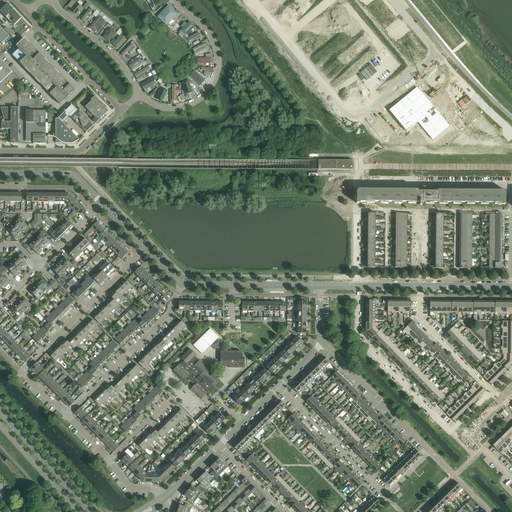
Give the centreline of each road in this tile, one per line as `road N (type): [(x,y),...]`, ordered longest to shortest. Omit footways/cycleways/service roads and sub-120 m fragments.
road 1 (residential): [(489,391),(448,431),(357,336),(357,286)]
road 2 (residential): [(66,415),(21,372),(145,249)]
road 3 (residential): [(430,451),(386,497),(279,388)]
road 4 (residential): [(174,0),(209,33),(217,74),(205,93),(178,107),(140,93)]
road 5 (residential): [(511,132),(391,0)]
road 6 (residential): [(66,415),(168,314),(181,284)]
road 7 (residential): [(430,451),(321,341)]
road 8 (residential): [(511,184),(358,183)]
road 9 (residential): [(0,151),(78,151),(122,109)]
road 10 (residential): [(122,109),(27,12)]
road 11 (secondary): [(91,511),(0,411)]
road 12 (residential): [(489,391),(419,318),(419,286)]
road 13 (residential): [(140,93),(116,56),(50,0)]
road 14 (secondary): [(0,422),(80,511)]
